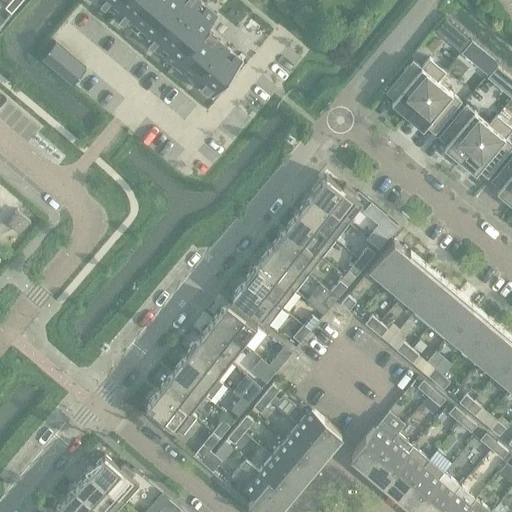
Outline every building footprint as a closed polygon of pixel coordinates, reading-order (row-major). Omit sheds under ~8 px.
[(11,12),(19,3),(15,0),(11,0),(5,7),(11,12)] [(201,0),(98,0),(213,95),(243,59),(205,28),(217,13),(201,0)] [(447,19),(437,30),(448,40),(458,28),(447,19)] [(473,39),(462,52),(475,63),(485,50),(473,39)] [(55,42),(42,57),(73,83),(86,68),(55,42)] [(392,102),(407,115),(437,80),(438,80),(446,71),(429,57),(422,67),(413,59),(386,91),(395,99),(392,102)] [(498,64),(488,76),(497,84),(507,72),(498,64)] [(437,80),(407,115),(423,128),(426,125),(435,132),(462,100),(438,80),(437,80)] [(444,146),(460,159),(490,124),(489,123),(465,103),(438,136),(447,143),(444,146)] [(490,124),(460,159),(476,173),(478,169),(487,177),(511,147),(511,142),(505,137),(511,129),(511,126),(497,114),(489,123),(490,124)] [(497,191),(511,203),(511,154),(491,180),(500,187),(497,191)] [(312,193),(349,222),(363,204),(353,196),(356,193),(357,193),(358,192),(346,183),(345,184),(346,185),(343,188),(326,175),(312,193)] [(330,233),(336,238),(349,222),(312,193),(299,210),(329,234),(330,233)] [(285,227),(322,256),(336,238),(330,233),(329,234),(299,210),(285,227)] [(19,211),(8,223),(20,233),(31,221),(19,211)] [(302,268),(308,273),(322,256),(285,227),(272,244),(302,268)] [(393,241),(370,268),(386,282),(412,252),(411,251),(409,252),(401,245),(399,247),(393,241)] [(259,261),(289,285),(295,290),(308,273),(302,268),(272,244),(259,261)] [(368,246),(358,258),(366,264),(375,253),(368,246)] [(412,252),(386,282),(388,283),(389,282),(403,294),(427,265),(412,252)] [(356,275),(366,264),(358,258),(349,269),(356,275)] [(276,302),(276,301),(283,306),(295,290),(289,285),(259,261),(245,278),(276,302)] [(427,265),(403,294),(419,307),(443,278),(427,265)] [(231,296),(268,324),(283,306),(276,301),(276,302),(245,278),(231,296)] [(443,278),(419,307),(434,320),(459,291),(443,278)] [(331,290),(330,291),(338,297),(348,285),(340,279),(331,290)] [(330,291),(321,302),(328,308),(337,298),(338,297),(330,291)] [(459,291),(434,320),(450,333),(474,304),(459,291)] [(348,294),(341,302),(350,309),(356,301),(348,294)] [(213,319),(243,343),(257,325),(227,301),(213,319)] [(474,304),(450,333),(466,346),(490,317),(474,304)] [(312,313),(303,325),(310,330),(319,319),(312,313)] [(372,315),(365,323),(373,329),(380,321),(372,315)] [(490,317),(466,346),(481,359),(506,330),(490,317)] [(199,336),(230,360),(243,343),(213,319),(199,336)] [(380,321),(373,329),(381,336),(388,328),(380,321)] [(293,336),(300,342),(310,330),(303,325),(293,336)] [(511,335),(506,330),(481,359),(497,372),(511,354),(511,335)] [(186,353),(217,377),(230,360),(199,336),(186,353)] [(403,340),(396,348),(405,355),(411,347),(403,340)] [(284,346),(269,364),(276,370),(292,352),(284,346)] [(411,347),(405,355),(412,362),(419,354),(411,347)] [(173,370),(203,394),(209,399),(223,382),(217,377),(186,353),(173,370)] [(511,354),(497,372),(511,384),(510,386),(511,387),(511,386),(511,354)] [(259,376),(266,382),(276,370),(269,364),(259,376)] [(435,367),(428,375),(436,382),(443,374),(435,367)] [(159,387),(196,416),(197,415),(191,410),(203,394),(173,370),(159,387)] [(443,374),(436,382),(444,388),(450,380),(443,374)] [(417,386),(429,395),(434,388),(423,379),(417,386)] [(273,383),(265,393),(272,399),(280,389),(273,383)] [(251,386),(241,397),(248,404),(258,392),(251,386)] [(173,426),(176,429),(182,434),(196,416),(159,387),(146,405),(162,418),(160,421),(159,421),(158,422),(170,431),(171,430),(170,430),(173,426)] [(440,405),(446,398),(434,388),(429,395),(440,405)] [(265,393),(254,406),(261,412),(272,399),(265,393)] [(466,393),(459,401),(467,408),(474,400),(466,393)] [(231,409),(239,415),(248,404),(241,397),(231,409)] [(474,400),(467,408),(475,415),(482,407),(474,400)] [(448,412),(460,421),(465,414),(454,405),(448,412)] [(300,422),(329,447),(342,432),(312,407),(300,422)] [(247,414),(237,426),(244,431),(254,420),(247,414)] [(471,431),(477,424),(465,414),(460,421),(471,431)] [(223,419),(213,431),(220,437),(230,425),(223,419)] [(376,424),(351,454),(368,468),(398,432),(382,420),(378,425),(376,424)] [(498,420),(491,428),(499,435),(506,427),(498,420)] [(288,436),(317,461),(329,447),(300,422),(288,436)] [(237,426),(228,437),(235,443),(244,431),(237,426)] [(203,443),(194,454),(201,460),(210,449),(220,437),(213,431),(203,443)] [(480,438),(491,448),(497,441),(486,431),(480,438)] [(398,432),(368,468),(383,481),(408,451),(413,445),(398,432)] [(275,451),(305,476),(317,461),(288,436),(275,451)] [(502,457),(508,450),(497,441),(491,448),(502,457)] [(408,451),(383,481),(399,494),(429,458),(413,445),(408,451)] [(210,449),(201,460),(213,471),(222,460),(214,453),(210,449)] [(263,465),(293,490),(305,476),(275,451),(263,465)] [(118,496),(125,502),(140,486),(130,477),(133,473),(134,474),(135,473),(124,463),(123,464),(124,464),(121,468),(105,454),(90,470),(118,496)] [(429,458),(399,494),(415,507),(445,471),(430,459),(429,458)] [(238,468),(281,504),(293,490),(263,465),(259,470),(246,459),(238,468)] [(254,495),(248,502),(260,511),(261,510),(262,511),(274,511),(281,504),(238,468),(232,476),(254,495)] [(75,487),(103,511),(116,511),(125,502),(118,496),(90,470),(75,487)] [(445,471),(415,507),(420,511),(437,511),(455,491),(456,492),(461,486),(461,485),(445,471)] [(455,491),(437,511),(463,511),(476,498),(461,486),(456,492),(455,491)] [(61,503),(71,511),(103,511),(75,487),(61,503)] [(152,503),(144,511),(157,511),(160,509),(169,498),(162,492),(152,503)] [(160,509),(163,511),(178,511),(181,508),(169,498),(160,509)] [(476,498),(463,511),(490,511),(491,511),(476,498)] [(51,511),(71,511),(61,503),(51,511)]
